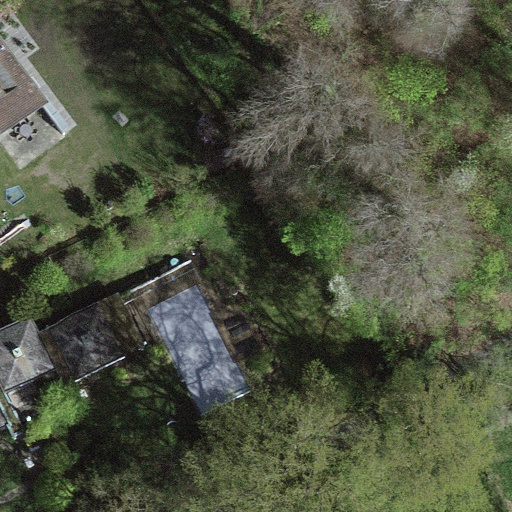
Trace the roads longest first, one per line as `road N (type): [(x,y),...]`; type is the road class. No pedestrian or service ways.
road 1 (unclassified): [(511,348),(362,419),(231,511)]
road 2 (track): [(423,0),(429,45),(511,102)]
